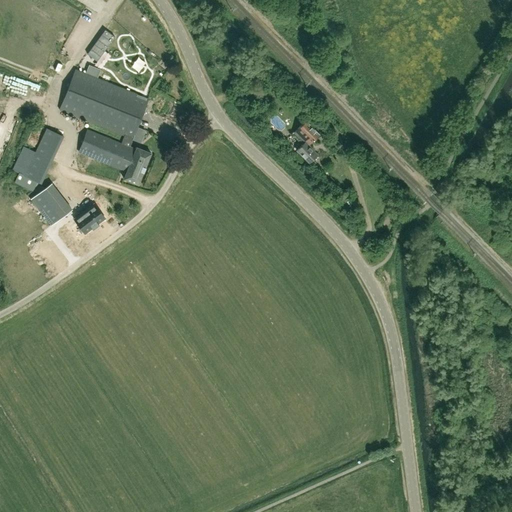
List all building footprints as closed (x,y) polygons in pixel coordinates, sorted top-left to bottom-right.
[(68,1),(64,8),(89,22),(93,15),(68,1)] [(115,37),(105,30),(87,54),(97,61),(115,37)] [(129,147),(148,99),(75,69),(59,109),(125,136),(121,143),(129,147)] [(308,145),(319,134),(306,121),(293,134),(298,139),(299,137),(304,142),(297,150),(309,162),(317,154),(308,145)] [(19,173),(18,173),(14,183),(32,191),(37,181),(41,183),(52,160),(52,159),(64,136),(46,128),(35,151),(23,146),(12,170),(19,173)] [(129,147),(121,143),(87,130),(79,151),(127,170),(124,177),(138,183),(150,154),(136,148),(135,149),(129,147)] [(71,209),(58,192),(51,183),(31,199),(50,225),(71,209)] [(347,194),(341,198),(350,213),(360,207),(352,195),(349,197),(347,194)] [(98,223),(105,218),(94,204),(74,219),(84,233),(91,228),(92,229),(99,224),(98,223)]
